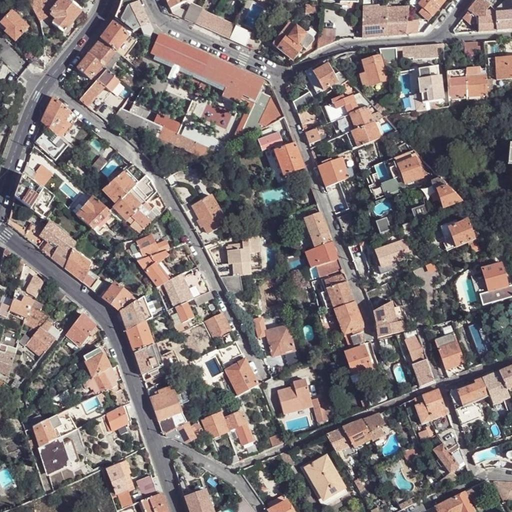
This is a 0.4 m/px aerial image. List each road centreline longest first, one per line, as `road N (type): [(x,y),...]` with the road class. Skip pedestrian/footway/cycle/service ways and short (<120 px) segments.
road 1 (residential): [(48,81),(153,172),(262,377)]
road 2 (residential): [(276,79),(370,338)]
road 3 (tertiary): [(0,231),(113,329),(153,442)]
road 4 (residential): [(276,79),(345,47),(430,40)]
road 5 (residential): [(476,480),(421,331)]
road 6 (residential): [(148,0),(160,23),(276,79)]
road 7 (residential): [(153,442),(178,445),(233,477),(261,511)]
road 8 (tertiary): [(48,81),(0,197)]
